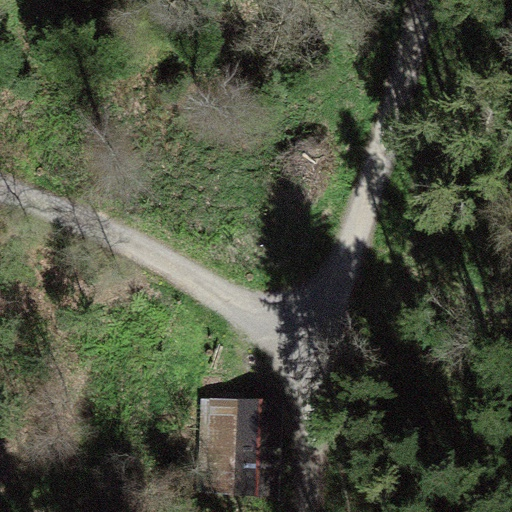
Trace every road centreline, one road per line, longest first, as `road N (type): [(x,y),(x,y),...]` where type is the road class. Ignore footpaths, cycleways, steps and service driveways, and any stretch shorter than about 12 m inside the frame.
road 1 (track): [(420,0),(318,340),(297,428),(290,511)]
road 2 (track): [(0,200),(318,340)]
